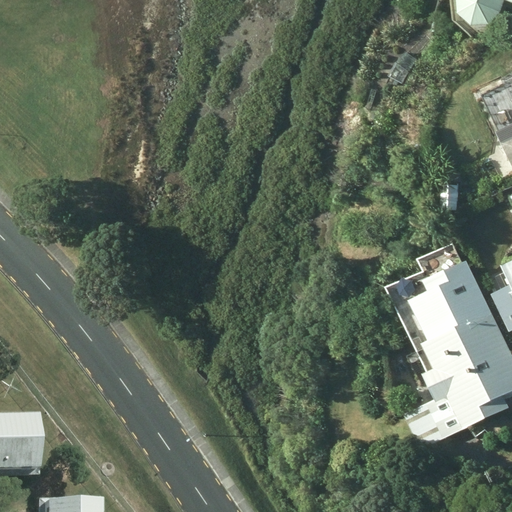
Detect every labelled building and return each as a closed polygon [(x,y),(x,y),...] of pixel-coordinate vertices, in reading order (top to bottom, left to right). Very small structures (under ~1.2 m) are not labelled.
[(511,6),(511,0),(462,0),(466,8),(466,26),(479,35),(493,32),(505,21),(508,6),(511,6)] [(511,135),(502,140),(511,162),(511,135)] [(494,164),(470,174),(477,188),(500,178),(494,164)] [(460,180),(443,180),(442,208),(460,208),(460,180)] [(511,401),(511,352),(471,269),(467,271),(455,247),(421,264),(427,278),(391,296),(420,358),(410,362),(423,388),(429,385),(438,404),(407,419),(423,452),(465,431),(468,438),(511,416),(511,413),(507,404),(511,401)] [(0,478),(39,478),(36,416),(0,416),(0,478)] [(99,511),(100,499),(38,500),(38,511),(99,511)]
